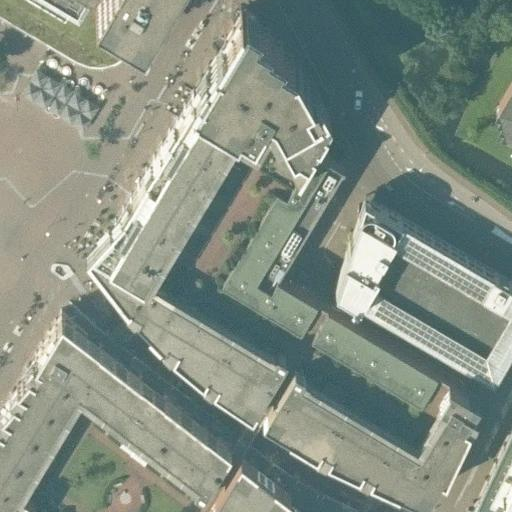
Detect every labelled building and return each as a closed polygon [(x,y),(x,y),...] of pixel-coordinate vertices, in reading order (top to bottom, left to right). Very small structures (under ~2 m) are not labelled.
[(0,0),(0,13),(49,42),(73,0),(0,0)] [(143,33),(162,0),(73,0),(49,42),(75,58),(86,62),(100,63),(113,60),(125,53),(134,43),(141,32),(143,33)] [(428,511),(429,508),(435,497),(425,492),(441,467),(444,469),(469,416),(465,414),(478,392),(278,271),(344,161),(328,151),(314,143),(326,122),(326,121),(330,114),(327,109),(328,109),(295,51),(294,52),(280,44),(282,39),(267,30),(269,25),(241,8),(125,202),(98,231),(104,236),(76,283),(28,363),(16,377),(18,379),(13,388),(0,403),(3,405),(0,409),(0,507),(8,511),(428,511)] [(511,80),(498,104),(494,109),(500,111),(496,116),(502,118),(498,122),(503,125),(500,129),(506,132),(511,135),(511,80)] [(335,284),(470,363),(493,377),(511,344),(511,281),(364,194),(335,284)] [(511,511),(511,424),(471,510),(474,511),(511,511)]
